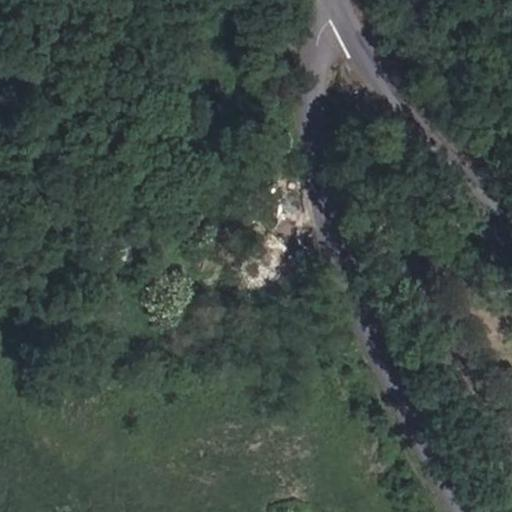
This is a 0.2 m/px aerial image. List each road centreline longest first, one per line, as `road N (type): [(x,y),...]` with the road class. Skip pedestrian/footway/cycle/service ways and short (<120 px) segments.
road 1 (unclassified): [(460,511),(400,399),(321,197),(312,102),(323,31),(341,11)]
road 2 (tertiary): [(511,215),(411,121),(341,11)]
